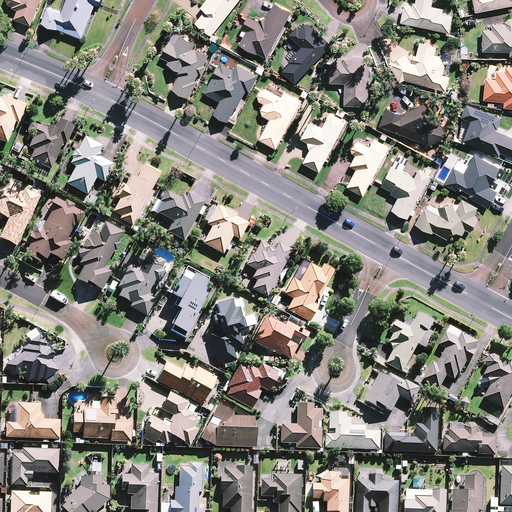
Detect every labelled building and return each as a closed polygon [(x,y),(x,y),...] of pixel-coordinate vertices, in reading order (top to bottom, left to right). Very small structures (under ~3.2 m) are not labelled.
[(16,21),(33,27),(43,0),(7,0),(7,1),(10,7),(14,8),(13,10),(20,12),(16,21)] [(43,24),(83,40),(96,7),(100,9),(103,0),(68,0),(62,15),(49,9),(43,24)] [(212,38),(242,0),(209,0),(201,10),(205,14),(196,25),(212,38)] [(405,8),(401,25),(450,35),(453,18),(443,16),(444,11),(432,9),(434,0),(417,0),(416,6),(414,5),(413,10),(405,8)] [(511,0),(473,0),(476,15),(511,8),(511,0)] [(268,60),(292,14),(276,5),(265,26),(249,18),(242,31),(248,34),(241,47),(258,56),(258,55),(268,60)] [(511,59),(511,58),(511,21),(509,21),(506,24),(506,27),(493,26),(493,32),(484,32),(483,54),(511,54),(511,59)] [(284,73),(297,85),(332,47),(322,37),(323,36),(317,31),(316,31),(311,26),(305,26),(300,32),(298,30),(291,38),(303,49),(289,64),(291,66),(284,73)] [(173,91),(190,100),(199,83),(197,82),(201,75),(204,77),(208,69),(205,67),(211,57),(198,51),(197,53),(194,51),(197,46),(182,37),(177,47),(170,44),(162,59),(171,63),(169,67),(179,72),(177,76),(180,78),(173,91)] [(413,64),(411,63),(407,55),(389,65),(400,84),(405,82),(447,93),(451,79),(444,77),(446,68),(440,58),(436,57),(438,49),(421,44),(417,58),(415,58),(413,64)] [(345,107),(369,108),(371,62),(366,62),(366,59),(354,58),(354,61),(337,61),(332,65),(331,86),(346,86),(345,107)] [(215,116),(229,124),(237,109),(239,110),(248,93),(250,95),(260,78),(238,65),(234,71),(222,64),(220,69),(218,68),(213,78),(214,80),(205,95),(222,104),(215,116)] [(505,110),(511,110),(511,69),(507,69),(506,74),(498,73),(497,81),(487,80),(485,102),(505,104),(505,110)] [(259,142),(277,151),(303,102),(286,93),(283,98),(267,90),(261,92),(258,98),(260,104),(265,106),(262,112),(263,118),(270,122),(259,142)] [(0,142),(8,146),(17,124),(21,125),(28,107),(4,97),(2,101),(0,100),(0,142)] [(387,111),(380,129),(430,148),(448,139),(439,120),(436,122),(427,104),(401,116),(387,111)] [(501,118),(466,104),(461,117),(471,121),(463,141),(499,155),(500,152),(511,156),(511,137),(496,131),(501,118)] [(304,165),(320,174),(347,123),(331,115),(323,129),(311,123),(302,141),(309,145),(311,152),(304,165)] [(31,161),(53,171),(65,144),(68,146),(75,129),(61,123),(57,131),(51,128),(50,130),(38,125),(32,127),(29,133),(32,139),(35,140),(30,150),(35,152),(31,161)] [(77,169),(68,186),(89,197),(97,180),(106,185),(116,167),(103,160),(101,154),(104,148),(86,139),(79,152),(76,153),(73,159),(74,161),(72,166),(77,169)] [(347,189),(364,198),(391,149),(375,140),(371,149),(360,143),(354,145),(352,149),(353,155),(356,157),(351,168),(357,172),(347,189)] [(455,169),(445,186),(458,193),(459,190),(474,198),(472,201),(489,210),(498,193),(490,189),(492,185),(494,187),(498,180),(496,179),(501,170),(475,156),(465,175),(455,169)] [(121,222),(133,228),(156,185),(161,176),(145,167),(139,180),(134,177),(128,188),(123,186),(116,199),(121,201),(114,215),(122,219),(121,222)] [(392,212),(409,221),(432,178),(420,171),(415,179),(393,167),(381,188),(392,193),(391,195),(399,200),(392,212)] [(1,240),(18,249),(42,198),(26,190),(23,197),(8,190),(5,195),(0,192),(0,220),(3,222),(4,219),(10,221),(1,240)] [(168,234),(184,243),(206,204),(190,195),(188,200),(184,197),(182,200),(167,192),(161,203),(165,205),(160,215),(174,223),(168,234)] [(49,213),(53,214),(41,237),(34,233),(27,246),(31,248),(26,257),(41,265),(43,260),(47,262),(50,256),(64,263),(73,246),(67,243),(76,226),(79,228),(86,215),(75,209),(76,207),(67,202),(66,205),(56,199),(49,213)] [(441,217),(440,218),(425,210),(416,226),(433,235),(434,233),(448,241),(451,236),(457,235),(463,236),(466,231),(471,234),(479,220),(475,217),(479,209),(463,201),(457,212),(455,213),(453,205),(439,210),(441,217)] [(204,245),(224,256),(234,239),(241,242),(242,239),(250,226),(237,219),(239,216),(226,209),(225,211),(218,207),(207,226),(213,229),(204,245)] [(81,260),(84,260),(81,266),(85,268),(78,281),(95,290),(96,288),(103,292),(111,277),(113,274),(106,270),(125,234),(106,224),(101,233),(99,232),(95,234),(92,240),(88,241),(84,249),(84,251),(79,253),(81,258),(81,260)] [(294,253),(280,245),(276,253),(272,251),(272,249),(262,244),(255,257),(254,256),(247,267),(257,272),(253,280),(258,282),(253,291),(268,299),(294,253)] [(124,292),(120,298),(133,305),(131,309),(148,318),(157,301),(149,297),(157,282),(161,284),(167,273),(163,271),(167,263),(150,254),(141,271),(128,264),(121,276),(125,278),(122,283),(119,289),(124,292)] [(321,271),(311,266),(301,284),(294,280),(285,296),(294,301),(288,312),(310,324),(319,308),(315,305),(318,300),(319,301),(335,272),(324,266),(321,271)] [(173,333),(187,341),(201,315),(198,313),(208,294),(204,292),(208,285),(193,277),(189,286),(180,281),(171,298),(180,303),(175,311),(179,313),(171,328),(175,330),(173,333)] [(212,337),(220,367),(238,362),(235,351),(245,348),(240,331),(243,331),(240,322),(244,321),(241,309),(236,310),(234,301),(218,306),(221,316),(215,318),(217,325),(218,324),(221,334),(212,337)] [(298,321),(290,316),(286,322),(295,327),(298,321)] [(436,324),(421,316),(417,324),(409,320),(406,327),(398,323),(392,335),(395,337),(390,345),(393,347),(391,351),(395,353),(388,366),(405,375),(420,346),(428,351),(436,336),(431,333),(436,324)] [(267,318),(254,343),(281,357),(282,356),(291,361),(301,344),(304,345),(309,335),(288,323),(285,328),(267,318)] [(480,344),(463,335),(460,342),(447,335),(440,348),(447,352),(439,367),(435,364),(425,382),(441,391),(448,378),(456,382),(460,375),(462,376),(468,364),(471,365),(478,353),(476,352),(480,344)] [(25,354),(7,366),(16,378),(22,374),(29,384),(35,380),(38,384),(44,380),(45,383),(60,373),(52,360),(57,357),(52,351),(51,351),(41,337),(31,344),(32,345),(23,351),(25,354)] [(485,401),(505,411),(511,398),(511,363),(510,365),(495,357),(493,360),(490,358),(487,365),(490,366),(488,370),(489,370),(485,378),(490,381),(487,386),(492,388),(485,401)] [(168,364),(158,382),(203,407),(218,379),(199,369),(197,373),(187,368),(185,373),(168,364)] [(232,391),(228,397),(252,411),(262,393),(259,392),(261,389),(269,393),(272,388),(277,391),(283,381),(277,378),(279,374),(263,365),(259,372),(250,367),(248,371),(240,367),(228,389),(232,391)] [(390,380),(381,375),(366,403),(386,413),(387,411),(393,415),(402,399),(414,405),(422,390),(407,382),(406,383),(392,376),(390,380)] [(189,404),(171,394),(162,411),(174,417),(171,424),(166,421),(164,424),(151,417),(144,431),(147,432),(143,440),(156,446),(158,441),(168,447),(170,444),(176,447),(179,442),(191,448),(200,431),(196,429),(199,422),(193,419),(195,416),(185,411),(189,404)] [(84,435),(84,440),(112,441),(112,443),(132,444),(133,425),(115,424),(115,420),(118,420),(118,412),(116,412),(116,400),(103,400),(102,400),(101,411),(85,411),(85,416),(74,416),(74,435),(84,435)] [(7,440),(61,441),(61,422),(45,421),(45,417),(41,413),(41,406),(34,405),(18,405),(18,425),(7,424),(7,440)] [(315,406),(299,405),(298,426),(282,426),(282,445),(297,445),(297,450),(322,451),(323,430),(318,430),(318,422),(323,422),(323,411),(314,411),(315,406)] [(202,440),(216,448),(257,450),(257,431),(255,431),(255,418),(233,417),(235,413),(220,406),(202,440)] [(411,436),(387,435),(387,454),(439,456),(441,412),(425,411),(424,427),(417,427),(417,436),(411,436)] [(485,412),(481,418),(495,427),(499,421),(485,412)] [(349,416),(332,415),(331,432),(337,432),(337,437),(327,437),(327,451),(382,452),(383,434),(368,433),(368,428),(353,428),(353,421),(349,420),(349,416)] [(446,439),(445,454),(480,455),(480,457),(497,458),(497,441),(483,440),(483,435),(479,435),(479,430),(476,426),(470,425),(466,429),(466,432),(450,431),(450,439),(446,439)] [(34,475),(60,476),(61,451),(24,450),(23,455),(13,455),(12,487),(29,488),(29,481),(33,481),(34,475)] [(212,455),(205,454),(204,463),(212,463),(212,455)] [(205,511),(206,511),(199,510),(199,494),(203,494),(204,464),(190,464),(190,469),(181,469),(180,489),(176,489),(176,503),(172,503),(171,511),(205,511)] [(139,511),(158,511),(159,476),(150,476),(150,466),(132,466),(132,476),(122,476),(122,492),(128,492),(128,496),(132,497),(132,511),(139,511)] [(511,468),(503,469),(502,507),(511,507),(511,468)] [(253,511),(255,470),(238,469),(238,471),(227,470),(226,475),(224,475),(223,496),(226,496),(225,511),(233,511),(253,511)] [(350,511),(351,483),(343,483),(343,475),(331,475),(323,482),(323,486),(315,486),(315,501),(325,501),(325,504),(330,505),(329,511),(350,511)] [(91,479),(82,478),(82,488),(65,503),(67,505),(63,509),(65,511),(98,511),(110,501),(111,488),(103,487),(103,478),(91,477),(91,479)] [(280,511),(302,511),(304,478),(275,477),(275,482),(264,482),(263,499),(275,499),(275,506),(281,506),(280,511)] [(370,482),(359,482),(358,511),(372,511),(372,510),(377,511),(377,505),(381,506),(380,511),(399,511),(401,484),(383,483),(384,478),(370,478),(370,482)] [(484,511),(485,479),(467,479),(466,494),(454,493),(453,511),(484,511)] [(447,511),(449,493),(434,492),(434,499),(417,499),(417,503),(406,503),(405,511),(447,511)] [(30,494),(13,493),(12,511),(51,511),(52,494),(40,494),(40,498),(30,498),(30,494)]
